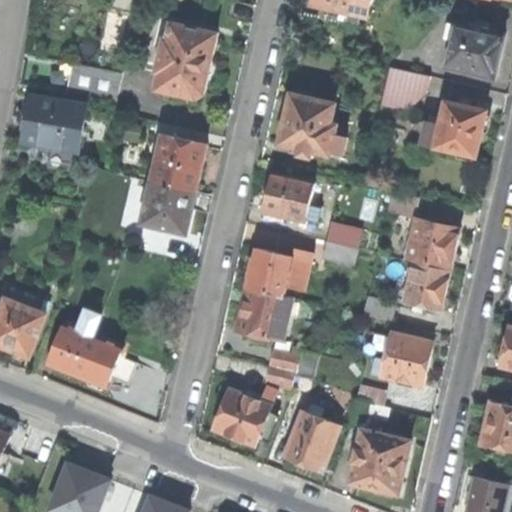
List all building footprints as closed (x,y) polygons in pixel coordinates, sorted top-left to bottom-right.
[(314,0),(313,3),(327,6),(326,14),(359,20),(360,13),(370,15),(373,0),(314,0)] [(218,33),(172,23),(169,37),(166,36),(158,71),(161,71),(157,89),(196,98),(205,94),(211,65),(218,33)] [(499,58),(504,35),(489,32),(489,28),(474,24),(473,28),(456,24),(447,67),(494,77),(499,58)] [(70,62),(65,92),(115,101),(121,71),(70,62)] [(438,78),(413,72),(410,87),(435,93),(438,78)] [(284,126),(279,144),(299,149),(297,157),(313,161),(315,152),(330,156),(331,152),(343,155),(347,137),(334,134),(337,125),(330,123),(334,105),(291,95),(284,126)] [(460,103),(446,100),(441,122),(428,119),(423,144),(476,156),(481,136),(488,109),(469,105),(471,98),(461,96),(460,103)] [(85,106),(32,97),(28,121),(24,140),(53,146),(52,153),(76,158),(85,106)] [(163,135),(152,182),(196,192),(201,168),(206,145),(163,135)] [(315,183),(273,173),(269,192),(264,211),(306,221),(306,220),(310,204),(315,183)] [(191,213),(196,192),(152,182),(142,224),(187,233),(191,213)] [(391,190),(386,210),(414,217),(418,196),(391,190)] [(321,207),(310,204),(306,220),(317,222),(321,207)] [(455,248),(460,225),(446,222),(447,215),(419,208),(407,260),(414,262),(451,269),(455,248)] [(361,229),(331,222),(327,241),(358,248),(361,229)] [(354,266),(358,248),(327,241),(323,259),(354,266)] [(294,256),(256,248),(252,266),(247,288),(285,296),(287,288),(306,292),(312,264),(293,260),(294,256)] [(451,269),(414,262),(405,301),(441,308),(444,296),(451,269)] [(31,357),(47,315),(39,312),(45,296),(12,284),(9,293),(2,291),(0,295),(0,344),(9,348),(31,357)] [(285,296),(247,288),(242,311),(238,330),(249,333),(248,340),(270,345),(272,337),(285,340),(294,298),(285,296)] [(394,302),(367,296),(364,315),(390,321),(394,302)] [(65,324),(50,363),(73,372),(86,378),(89,387),(99,391),(104,388),(105,384),(108,386),(122,347),(95,335),(104,314),(86,308),(78,329),(65,324)] [(511,325),(510,325),(506,344),(501,363),(511,365),(511,325)] [(434,341),(393,331),(387,358),(377,356),(374,374),(424,385),(429,365),(434,341)] [(296,375),(312,379),(318,353),(301,349),(300,357),(297,372),(296,375)] [(300,357),(274,351),(271,365),(297,372),(300,357)] [(296,375),(297,372),(271,365),(267,382),(293,389),(296,375)] [(226,398),(214,428),(234,437),(256,446),(261,432),(269,412),(278,391),(267,387),(262,399),(243,392),(246,383),(226,376),(218,395),(226,398)] [(362,383),(358,399),(383,404),(387,389),(362,383)] [(388,421),(391,406),(383,404),(358,399),(350,426),(364,429),(365,429),(367,424),(370,424),(372,417),(388,421)] [(487,424),(483,444),(511,451),(511,406),(493,402),(492,406),(485,408),(484,413),(482,418),(487,424)] [(303,409),(285,456),(304,464),(323,471),(343,425),(322,417),(325,409),(313,405),(311,412),(303,409)] [(277,415),(269,412),(261,432),(270,435),(277,415)] [(365,429),(364,429),(359,448),(356,448),(354,461),(355,463),(352,482),(374,488),(398,494),(412,440),(365,429)] [(103,511),(115,482),(117,478),(93,468),(71,460),(51,511),(53,511),(103,511)] [(503,511),(509,486),(475,478),(470,498),(466,511),(503,511)] [(147,511),(153,497),(115,482),(103,511),(147,511)] [(171,504),(153,497),(147,511),(189,511),(190,511),(171,504)]
